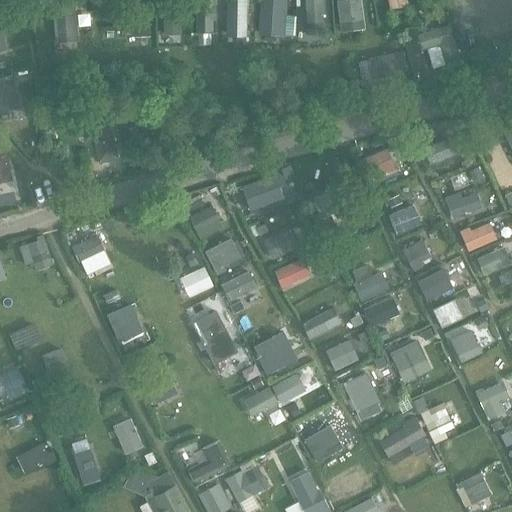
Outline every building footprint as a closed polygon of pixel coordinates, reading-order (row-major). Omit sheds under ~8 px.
[(94,0),(80,1),(81,12),(95,11),(94,0)] [(181,0),(162,0),(163,35),(182,35),(181,0)] [(195,0),(196,33),(216,33),(215,0),(195,0)] [(227,0),(227,32),(244,32),(244,0),(227,0)] [(284,10),(284,0),(260,0),(258,32),(277,34),(278,23),(279,10),(284,10)] [(322,0),(305,0),(306,24),(323,23),(322,0)] [(339,21),(362,19),(360,0),(349,0),(337,1),(339,21)] [(407,5),(405,0),(388,0),(390,9),(407,5)] [(147,2),(131,3),(132,36),(149,35),(147,2)] [(74,3),(53,5),(55,42),(77,40),(74,3)] [(451,21),(448,12),(437,15),(440,24),(451,21)] [(466,49),(482,44),(474,17),(458,22),(466,49)] [(447,69),(461,65),(449,26),(418,36),(422,50),(440,45),(447,69)] [(402,51),(370,58),(373,79),(406,72),(402,51)] [(11,76),(0,77),(0,111),(17,108),(11,76)] [(156,119),(151,120),(149,111),(124,117),(128,130),(134,129),(141,135),(158,129),(156,119)] [(90,122),(99,164),(118,159),(109,118),(90,122)] [(454,155),(448,140),(424,149),(430,164),(454,155)] [(358,145),(349,148),(352,157),(361,154),(358,145)] [(0,182),(11,180),(4,148),(0,149),(0,182)] [(386,150),(363,159),(370,178),(393,169),(386,150)] [(463,181),(456,164),(430,174),(437,191),(463,181)] [(290,166),(281,169),(284,177),(293,173),(290,166)] [(476,169),(469,172),(473,181),(480,178),(476,169)] [(280,195),(274,182),(245,194),(252,210),(274,200),(274,198),(280,195)] [(351,205),(343,186),(315,198),(322,217),(351,205)] [(446,198),(452,217),(481,207),(476,194),(461,199),(459,193),(446,198)] [(397,195),(386,200),(390,207),(401,202),(397,195)] [(219,222),(211,206),(189,217),(198,233),(219,222)] [(419,225),(411,207),(387,216),(395,235),(401,232),(419,225)] [(131,218),(115,224),(124,247),(139,242),(131,218)] [(264,224),(256,228),(260,236),(267,232),(264,224)] [(495,238),(488,224),(470,232),(468,229),(461,231),(469,251),(495,238)] [(300,246),(291,229),(265,241),(273,258),(300,246)] [(345,230),(337,233),(341,243),(349,240),(345,230)] [(105,251),(98,235),(71,246),(78,262),(105,251)] [(36,269),(51,263),(42,236),(36,237),(37,240),(28,244),(36,269)] [(225,270),(222,265),(239,257),(230,239),(206,251),(217,273),(225,270)] [(431,257),(422,240),(402,252),(413,272),(423,267),(421,263),(431,257)] [(510,263),(503,247),(477,258),(485,275),(510,263)] [(350,249),(340,253),(344,262),(353,259),(350,249)] [(307,276),(302,261),(275,272),(282,287),(307,276)] [(182,278),(190,294),(212,285),(203,268),(182,278)] [(451,288),(442,270),(419,281),(427,298),(451,288)] [(221,285),(229,300),(256,287),(248,272),(221,285)] [(381,273),(354,284),(361,300),(388,289),(381,273)] [(115,288),(103,294),(107,302),(119,297),(115,288)] [(28,314),(19,293),(0,300),(0,317),(3,324),(28,314)] [(391,298),(364,310),(371,325),(399,314),(391,298)] [(463,317),(455,299),(433,310),(442,327),(463,317)] [(483,300),(476,303),(480,312),(488,309),(483,300)] [(239,301),(231,305),(234,312),(242,308),(239,301)] [(197,305),(191,317),(212,327),(217,315),(197,305)] [(243,318),(249,334),(272,324),(266,308),(243,318)] [(341,323),(333,308),(301,324),(309,338),(341,323)] [(141,330),(135,314),(112,324),(119,340),(141,330)] [(358,315),(350,320),(355,327),(363,323),(358,315)] [(482,317),(475,321),(478,329),(486,325),(482,317)] [(39,340),(33,325),(10,334),(17,349),(39,340)] [(430,329),(422,333),(425,340),(433,336),(430,329)] [(481,353),(470,330),(451,339),(462,361),(481,353)] [(364,333),(357,336),(361,344),(368,341),(364,333)] [(88,339),(72,344),(85,375),(98,370),(88,339)] [(235,346),(224,341),(213,367),(225,372),(235,346)] [(357,359),(349,341),(325,351),(335,369),(357,359)] [(404,380),(428,369),(419,349),(415,341),(391,353),(395,361),(404,380)] [(291,361),(282,342),(259,355),(267,373),(291,361)] [(67,371),(60,349),(43,356),(51,378),(67,371)] [(382,356),(374,360),(378,369),(386,366),(382,356)] [(498,375),(491,360),(467,371),(475,385),(498,375)] [(28,390),(17,368),(0,375),(0,392),(1,394),(7,391),(11,398),(28,390)] [(174,394),(165,375),(144,386),(153,404),(174,394)] [(273,388),(281,403),(305,390),(297,375),(273,388)] [(258,376),(250,381),(254,388),(262,384),(258,376)] [(367,377),(345,384),(357,410),(379,402),(367,377)] [(476,391),(488,419),(504,412),(499,402),(508,397),(501,383),(482,392),(480,389),(476,391)] [(245,401),(252,415),(262,410),(263,412),(277,404),(269,388),(245,401)] [(421,398),(413,402),(417,410),(425,407),(421,398)] [(295,403),(288,406),(293,416),(300,412),(295,403)] [(444,431),(454,426),(442,403),(420,414),(433,443),(447,437),(444,431)] [(156,417),(163,432),(187,422),(180,406),(156,417)] [(15,416),(6,419),(9,428),(18,425),(15,416)] [(431,443),(415,417),(404,424),(406,428),(391,436),(379,443),(392,466),(431,443)] [(141,446),(130,419),(114,426),(125,452),(141,446)] [(500,421),(491,425),(494,432),(503,428),(500,421)] [(303,434),(313,452),(333,441),(323,423),(303,434)] [(511,440),(507,432),(500,436),(506,446),(511,443),(511,440)] [(453,441),(442,446),(454,470),(473,460),(463,442),(455,446),(453,441)] [(207,461),(187,470),(193,483),(230,465),(219,442),(201,450),(207,461)] [(45,462),(47,465),(56,460),(52,451),(47,453),(43,444),(19,455),(27,472),(45,462)] [(97,477),(90,450),(75,455),(84,481),(97,477)] [(151,453),(144,456),(148,465),(155,462),(151,453)] [(297,454),(280,463),(292,484),(308,476),(297,454)] [(263,460),(247,469),(260,490),(275,482),(263,460)] [(190,511),(168,472),(157,477),(134,469),(123,488),(145,496),(153,511),(190,511)] [(241,471),(226,479),(238,502),(253,494),(241,471)] [(330,485),(338,500),(364,486),(357,471),(330,485)] [(491,494),(480,472),(455,485),(458,490),(456,490),(465,507),(491,494)] [(447,479),(428,489),(439,510),(454,501),(451,495),(455,494),(447,479)] [(219,485),(201,495),(209,511),(217,511),(229,506),(219,485)] [(329,511),(319,490),(298,500),(304,511),(329,511)] [(60,495),(42,503),(45,511),(61,511),(67,510),(60,495)] [(378,511),(372,498),(345,511),(378,511)]
